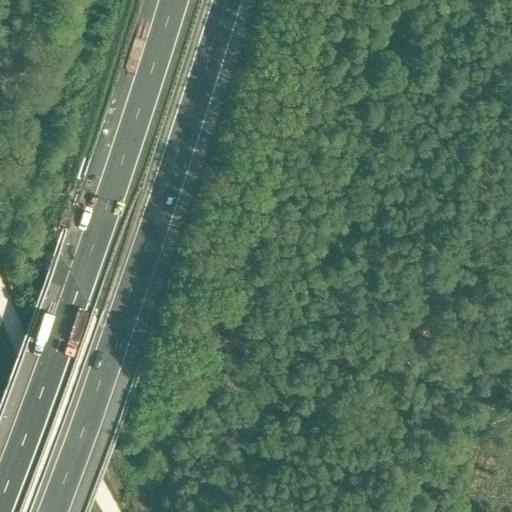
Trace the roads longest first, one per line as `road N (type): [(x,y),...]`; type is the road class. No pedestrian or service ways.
road 1 (motorway): [(50,511),(228,0)]
road 2 (motorway): [(172,0),(0,497)]
